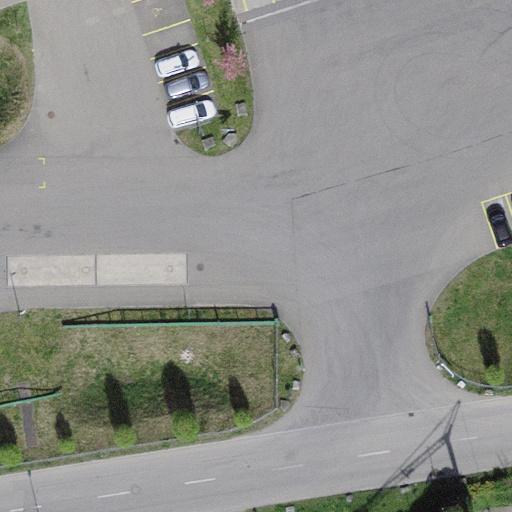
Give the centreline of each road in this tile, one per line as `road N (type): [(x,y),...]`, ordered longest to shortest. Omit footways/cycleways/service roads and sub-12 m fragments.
road 1 (unknown): [(0,224),(291,175),(346,179),(368,197),(394,452)]
road 2 (unclassified): [(511,433),(12,511)]
